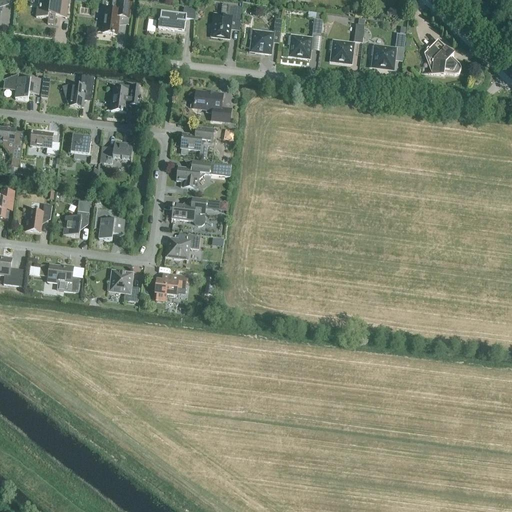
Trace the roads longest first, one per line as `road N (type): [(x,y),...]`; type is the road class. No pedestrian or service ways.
road 1 (residential): [(508,82),(491,96),(466,100),(0,44)]
road 2 (residential): [(0,244),(148,262),(163,136),(0,115)]
